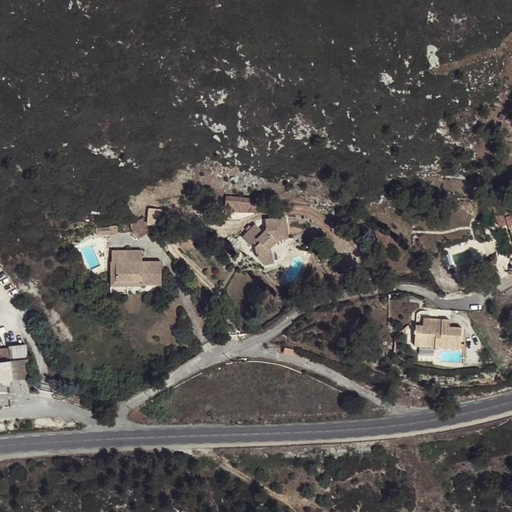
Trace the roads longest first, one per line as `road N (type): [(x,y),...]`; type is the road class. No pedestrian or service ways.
road 1 (secondary): [(428,420),(0,447)]
road 2 (residential): [(511,280),(461,305),(401,287),(329,300),(245,345)]
road 3 (unclassified): [(245,345),(428,420)]
road 4 (residential): [(245,345),(153,391),(107,425)]
road 5 (track): [(198,437),(295,511)]
